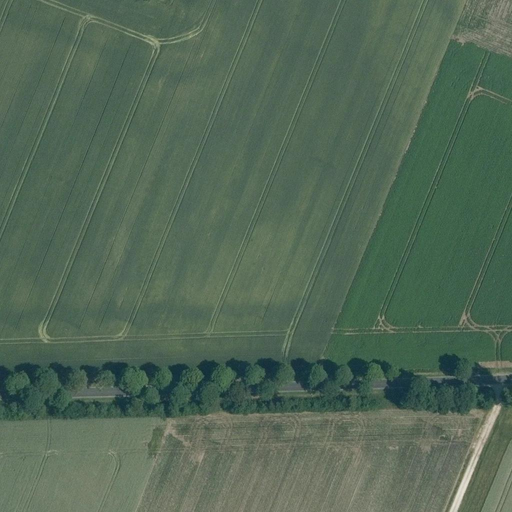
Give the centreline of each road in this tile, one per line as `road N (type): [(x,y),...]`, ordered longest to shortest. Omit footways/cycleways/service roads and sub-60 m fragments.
road 1 (tertiary): [(511,385),(0,400)]
road 2 (track): [(499,385),(448,511)]
